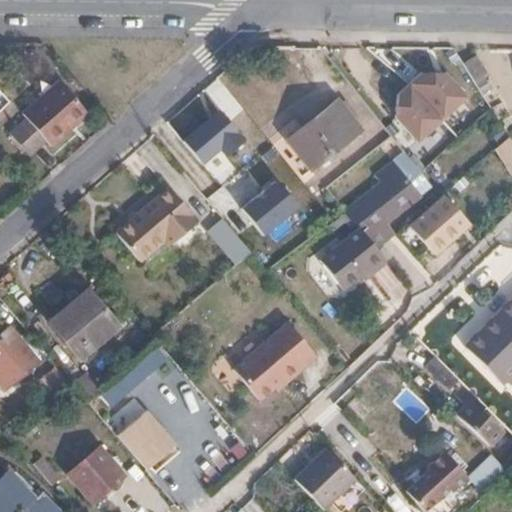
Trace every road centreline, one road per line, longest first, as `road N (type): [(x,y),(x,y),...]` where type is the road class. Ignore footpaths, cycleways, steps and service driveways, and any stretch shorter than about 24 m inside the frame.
road 1 (residential): [(0,242),(270,3)]
road 2 (residential): [(0,0),(270,3)]
road 3 (residential): [(270,3),(511,10)]
